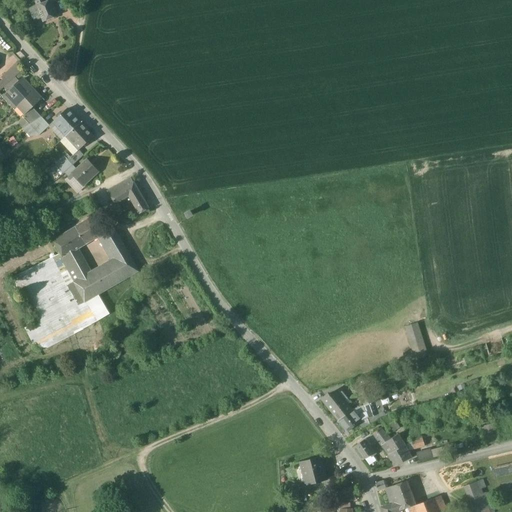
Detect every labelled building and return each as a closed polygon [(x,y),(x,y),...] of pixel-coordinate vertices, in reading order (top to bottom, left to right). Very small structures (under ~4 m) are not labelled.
[(48,0),(46,1),(37,5),(43,21),(58,15),(51,0),(48,0)] [(22,80),(8,92),(12,97),(8,100),(15,108),(20,105),(19,104),(33,92),(22,80)] [(33,92),(19,104),(20,105),(27,113),(40,100),(33,92)] [(34,109),(24,118),(30,124),(42,117),(34,109)] [(68,109),(54,122),(67,136),(81,123),(68,109)] [(40,135),(50,126),(42,117),(30,124),(40,135)] [(81,123),(67,136),(80,150),(93,137),(81,123)] [(14,136),(8,138),(10,145),(16,143),(14,136)] [(69,177),(76,170),(64,157),(57,164),(69,177)] [(76,170),(73,173),(84,185),(98,172),(87,160),(76,170)] [(149,209),(131,178),(122,183),(128,194),(140,214),(149,209)] [(122,183),(112,189),(118,200),(128,194),(122,183)] [(118,200),(112,189),(108,191),(114,202),(118,200)] [(190,210),(185,213),(188,219),(193,215),(190,210)] [(23,217),(14,220),(16,225),(25,222),(23,217)] [(92,219),(65,235),(73,249),(74,249),(75,249),(101,234),(92,219)] [(113,229),(103,234),(110,246),(120,240),(113,229)] [(73,249),(65,235),(61,238),(69,252),(73,249)] [(138,271),(120,240),(110,246),(107,248),(114,259),(119,268),(120,268),(126,278),(138,271)] [(69,252),(67,253),(71,261),(79,257),(75,249),(74,249),(73,249),(69,252)] [(89,274),(79,257),(71,261),(81,278),(89,274)] [(114,259),(95,271),(106,290),(126,278),(120,268),(119,268),(114,259)] [(89,274),(81,278),(82,279),(75,283),(85,301),(106,290),(95,271),(89,274)] [(418,322),(404,327),(415,360),(429,355),(418,322)] [(368,384),(358,388),(360,394),(370,390),(368,384)] [(422,386),(409,391),(411,395),(424,390),(422,386)] [(370,390),(360,394),(362,399),(372,394),(370,390)] [(329,394),(322,400),(330,410),(344,399),(338,391),(331,396),(329,394)] [(372,394),(362,399),(364,406),(374,402),(373,397),(372,394)] [(344,399),(330,410),(339,421),(353,410),(344,399)] [(374,402),(364,406),(366,412),(376,408),(376,406),(381,404),(380,400),(374,402)] [(381,404),(376,406),(376,408),(378,414),(384,412),(381,404)] [(376,408),(366,412),(368,417),(375,415),(378,414),(376,408)] [(353,410),(339,421),(347,432),(361,421),(353,410)] [(368,417),(367,417),(369,425),(377,420),(375,415),(368,417)] [(392,416),(383,421),(390,433),(398,428),(392,416)] [(381,429),(374,434),(381,445),(389,440),(381,429)] [(372,434),(366,438),(370,443),(372,442),(371,441),(375,438),(372,434)] [(389,440),(381,445),(389,455),(405,446),(398,435),(389,440)] [(366,438),(354,447),(363,460),(370,456),(376,452),(370,443),(366,438)] [(423,438),(412,441),(414,448),(426,445),(426,442),(424,443),(423,438)] [(405,446),(389,455),(396,466),(411,457),(405,446)] [(442,455),(440,448),(431,451),(433,457),(442,455)] [(431,449),(417,452),(419,462),(433,458),(433,457),(431,451),(431,449)] [(321,457),(301,462),(307,484),(326,479),(321,457)] [(494,476),(511,473),(511,462),(493,465),(494,476)] [(478,480),(466,485),(474,506),(486,502),(481,488),(478,480)] [(384,481),(376,483),(378,491),(386,488),(388,485),(387,482),(385,481),(384,481)] [(407,481),(386,488),(391,504),(398,503),(400,508),(415,503),(407,481)] [(437,511),(432,499),(415,506),(417,511),(437,511)] [(339,502),(338,511),(348,511),(349,502),(339,502)] [(490,511),(486,502),(474,506),(476,511),(490,511)] [(391,504),(382,507),(383,511),(386,511),(394,511),(400,509),(400,508),(398,503),(391,504)]
